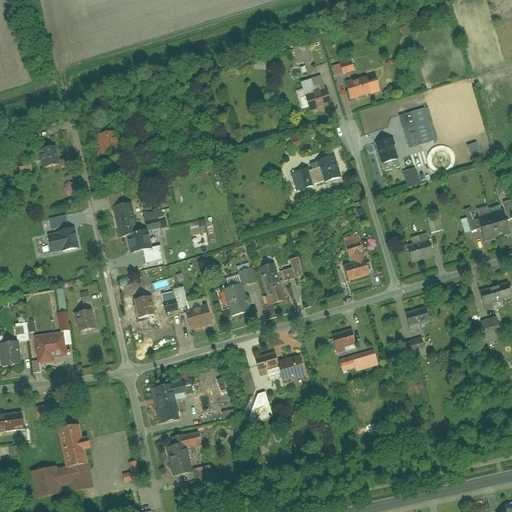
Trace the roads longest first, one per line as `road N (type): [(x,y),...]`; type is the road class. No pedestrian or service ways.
road 1 (residential): [(45,78),(62,87),(127,376)]
road 2 (residential): [(127,376),(401,293)]
road 3 (residential): [(347,124),(401,293)]
road 4 (tertiary): [(368,511),(511,479)]
road 5 (residential): [(127,376),(160,511)]
road 6 (residential): [(0,391),(127,376)]
